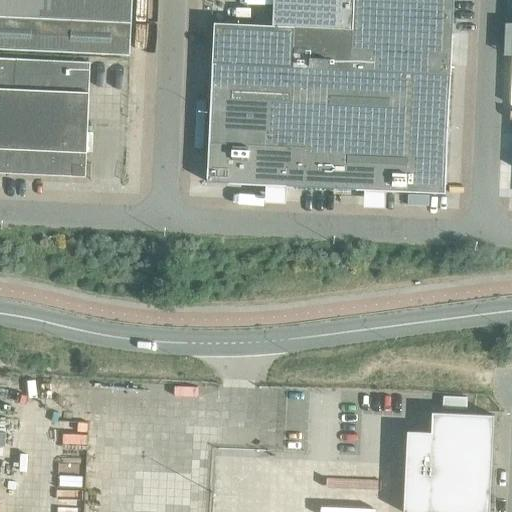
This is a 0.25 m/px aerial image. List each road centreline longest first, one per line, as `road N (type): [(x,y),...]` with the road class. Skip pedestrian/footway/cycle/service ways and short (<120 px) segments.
road 1 (tertiary): [(0,315),(115,336),(210,341),(511,313)]
road 2 (unclassified): [(486,234),(162,216)]
road 3 (unclassified): [(486,234),(495,0)]
road 4 (unclassified): [(162,216),(172,0)]
road 5 (unclassified): [(162,216),(0,212)]
